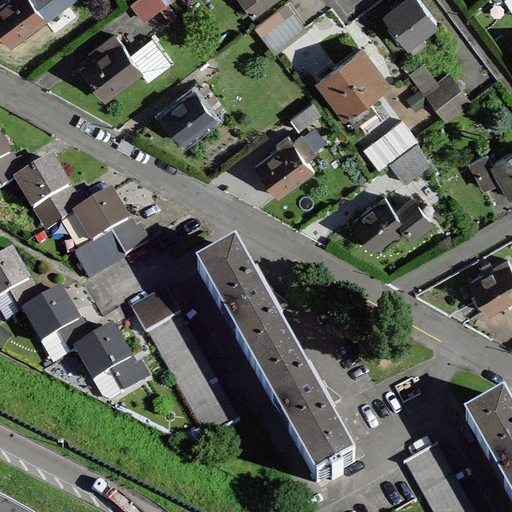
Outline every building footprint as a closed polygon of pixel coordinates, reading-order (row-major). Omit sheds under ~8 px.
[(44,16),(32,0),(7,0),(0,5),(0,29),(0,30),(10,43),(45,17),(44,16)] [(32,0),(44,16),(65,0),(32,0)] [(134,0),(132,2),(145,18),(160,6),(166,1),(167,0),(134,0)] [(242,0),(253,14),(271,0),(242,0)] [(403,0),(398,4),(393,8),(385,14),(412,50),(426,40),(421,33),(436,20),(420,0),(403,0)] [(389,4),(393,8),(398,4),(395,0),(392,2),(389,4)] [(166,1),(160,6),(170,19),(176,14),(166,1)] [(255,25),(265,38),(296,15),(285,2),(255,25)] [(265,38),(274,50),(305,27),(296,15),(265,38)] [(141,68),(130,52),(116,34),(101,45),(105,50),(82,67),(93,82),(104,96),(140,70),(141,68)] [(141,68),(140,70),(147,80),(171,62),(152,36),(130,52),(141,68)] [(345,112),(346,112),(366,97),(386,82),(361,48),(342,62),(320,79),(345,112)] [(425,92),(437,83),(421,64),(410,73),(425,92)] [(448,74),(437,83),(425,92),(445,119),(469,101),(448,74)] [(208,79),(195,89),(215,116),(226,108),(212,90),(215,88),(208,79)] [(215,116),(195,89),(162,113),(173,127),(183,140),(215,116)] [(366,97),(346,112),(355,124),(376,109),(366,97)] [(321,112),(312,101),(290,117),(299,129),(321,112)] [(313,168),(306,158),(293,140),(289,134),(277,143),(280,147),(256,164),(268,181),(278,194),(313,168)] [(293,140),(306,158),(315,151),(302,134),(293,140)] [(0,160),(9,155),(2,142),(0,139),(0,160)] [(417,141),(389,161),(404,180),(429,162),(417,141)] [(511,150),(490,163),(499,178),(502,177),(511,193),(511,150)] [(499,178),(490,163),(485,153),(471,161),(485,186),(499,178)] [(0,160),(0,170),(14,163),(9,155),(0,160)] [(60,175),(50,158),(28,172),(15,179),(34,209),(49,200),(69,188),(60,175)] [(0,170),(0,182),(3,187),(15,179),(28,172),(20,159),(14,163),(0,170)] [(73,196),(69,188),(49,200),(54,208),(73,196)] [(122,211),(110,191),(87,205),(75,212),(93,242),(99,239),(110,232),(115,239),(133,229),(122,211)] [(54,208),(61,220),(75,212),(87,205),(79,192),(73,196),(54,208)] [(406,223),(396,210),(385,196),(353,220),(363,234),(374,247),(404,224),(406,223)] [(413,197),(396,210),(406,223),(404,224),(413,236),(431,222),(413,197)] [(46,229),(61,220),(54,208),(49,200),(34,209),(46,229)] [(115,239),(125,255),(148,241),(139,225),(133,229),(115,239)] [(99,239),(113,262),(125,255),(115,239),(110,232),(99,239)] [(93,242),(87,246),(102,269),(113,262),(99,239),(93,242)] [(87,246),(75,253),(89,277),(102,269),(87,246)] [(199,269),(256,371),(292,350),(277,325),(281,323),(274,310),(264,293),(257,279),(253,282),(235,249),(199,269)] [(0,257),(0,298),(9,293),(29,281),(22,269),(11,251),(0,257)] [(511,265),(508,258),(494,266),(484,272),(470,280),(480,298),(488,312),(511,297),(511,265)] [(484,272),(494,266),(491,261),(481,267),(484,272)] [(34,289),(29,281),(9,293),(14,301),(34,289)] [(21,312),(22,313),(25,312),(47,298),(40,285),(34,289),(14,301),(21,312)] [(270,289),(264,293),(274,310),(284,304),(279,299),(273,294),(274,293),(271,288),(270,289)] [(180,313),(167,290),(154,297),(167,320),(180,313)] [(47,298),(25,312),(43,342),(58,333),(78,321),(69,307),(59,291),(47,298)] [(0,310),(6,321),(21,312),(14,301),(9,293),(0,298),(0,310)] [(133,309),(146,332),(167,320),(154,297),(133,309)] [(181,314),(180,313),(167,320),(146,332),(146,333),(149,331),(157,345),(184,330),(176,316),(181,314)] [(58,333),(63,340),(82,328),(78,321),(58,333)] [(63,340),(71,353),(76,349),(96,337),(88,324),(82,328),(63,340)] [(96,337),(76,349),(95,379),(110,370),(130,358),(121,345),(111,328),(96,337)] [(191,343),(184,330),(157,345),(164,358),(191,343)] [(191,343),(164,358),(171,371),(198,356),(191,343)] [(342,473),(339,468),(338,466),(352,458),(331,420),(334,418),(327,405),(317,387),(310,374),(306,376),(292,350),(256,371),(318,481),(330,474),(333,478),(342,473)] [(171,371),(178,384),(206,368),(198,356),(171,371)] [(134,366),(130,358),(110,370),(115,378),(131,368),(134,366)] [(140,362),(134,366),(131,368),(138,381),(148,375),(140,362)] [(115,378),(123,390),(138,381),(131,368),(115,378)] [(178,384),(186,397),(213,382),(206,368),(178,384)] [(110,370),(95,379),(104,395),(110,398),(123,390),(115,378),(110,370)] [(193,410),(220,395),(213,382),(186,397),(193,410)] [(317,387),(327,405),(338,399),(332,393),(326,388),(327,388),(324,382),(323,383),(317,387)] [(201,423),(228,408),(220,395),(193,410),(201,423)] [(467,419),(511,498),(511,414),(503,399),(467,419)] [(205,438),(206,439),(240,420),(239,419),(235,421),(228,408),(201,423),(203,426),(208,436),(205,438)] [(193,444),(205,438),(208,436),(203,426),(183,437),(193,444)] [(407,463),(414,476),(441,460),(434,447),(438,444),(438,443),(404,463),(404,464),(407,463)] [(338,466),(339,468),(354,461),(352,458),(338,466)] [(414,476),(421,489),(449,473),(441,460),(414,476)] [(449,473),(421,489),(429,502),(456,487),(449,473)] [(429,502),(434,511),(441,511),(464,499),(456,487),(429,502)] [(441,511),(470,511),(464,499),(441,511)]
